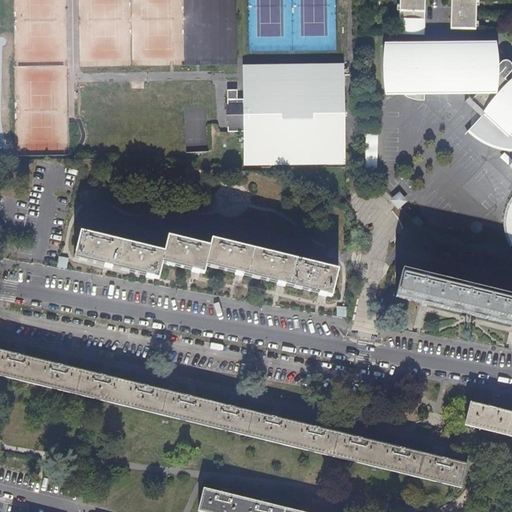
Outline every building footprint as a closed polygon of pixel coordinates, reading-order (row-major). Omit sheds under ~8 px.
[(424,37),(425,14),(423,14),(422,9),(425,9),(424,0),(399,0),(399,37),(424,37)] [(476,30),(476,0),(451,0),(451,9),(453,9),(453,22),(451,22),(451,31),(476,30)] [(492,68),(495,65),(495,45),(439,46),(440,49),(385,50),(385,92),(403,92),(403,98),(414,98),(419,99),(422,98),(422,91),(477,91),(477,96),(472,101),(485,114),(489,110),(491,111),(493,111),(495,109),(507,121),(506,122),(510,125),(511,124),(511,125),(511,76),(510,74),(511,70),(511,67),(509,65),(506,63),(504,63),(501,63),(495,70),(492,68)] [(343,167),(343,67),(241,68),(241,101),(226,101),(226,113),(229,113),(229,124),(226,124),(226,134),(241,134),(242,167),(343,167)] [(511,125),(511,124),(510,125),(506,122),(507,121),(495,109),(493,111),(491,111),(489,110),(485,114),(470,130),(487,146),(494,150),(501,153),(510,154),(511,153),(511,125)] [(374,169),(375,138),(365,137),(364,169),(374,169)] [(511,163),(501,153),(494,150),(487,146),(511,170),(511,163)] [(398,191),(390,199),(398,207),(405,199),(398,191)] [(511,202),(508,211),(504,220),(503,234),(505,246),(509,243),(511,246),(511,202)] [(81,232),(75,258),(158,278),(162,262),(204,273),(205,265),(331,295),(337,270),(212,240),(210,247),(168,237),(165,252),(81,232)] [(59,256),(57,266),(66,268),(69,258),(59,256)] [(511,295),(403,269),(397,296),(511,323),(511,295)] [(345,316),(346,306),(337,305),(336,316),(345,316)] [(23,357),(24,351),(12,348),(11,354),(23,357)] [(0,375),(461,488),(466,465),(450,460),(437,457),(407,450),(395,447),(366,440),(354,437),(322,429),(310,426),(296,424),(295,423),(272,417),(238,409),(225,406),(193,398),(182,395),(151,387),(139,385),(109,377),(97,375),(67,367),(54,364),(23,357),(11,354),(0,351),(0,375)] [(67,367),(68,361),(56,358),(54,364),(67,367)] [(109,377),(110,372),(99,369),(97,375),(109,377)] [(151,387),(152,382),(140,379),(139,385),(151,387)] [(193,398),(195,392),(183,389),(182,395),(193,398)] [(238,409),(239,403),(227,400),(225,406),(238,409)] [(511,511),(511,413),(471,404),(465,426),(511,437),(511,511)] [(281,419),(282,414),(270,411),(268,416),(281,419)] [(322,429),(323,424),(312,421),(310,426),(322,429)] [(366,440),(367,434),(355,431),(354,437),(366,440)] [(407,450),(408,444),(396,441),(395,447),(407,450)] [(450,460),(451,455),(445,453),(438,452),(437,457),(450,460)] [(229,495),(230,489),(222,487),(220,493),(229,495)] [(296,511),(270,506),(262,504),(229,495),(220,493),(204,489),(199,511),(201,511),(296,511)] [(270,506),(272,500),(264,498),(262,504),(270,506)]
